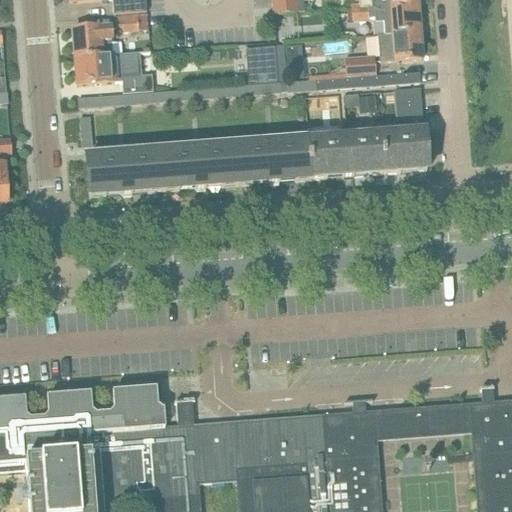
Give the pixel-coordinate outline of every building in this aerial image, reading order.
[(112,0),(113,16),(118,16),(145,14),(146,14),(145,0),(112,0)] [(293,0),(271,0),(272,7),(273,15),(295,14),(293,0)] [(416,0),(373,0),(374,8),(417,5),(416,0)] [(417,5),(374,8),(375,23),(383,22),(384,35),(419,32),(417,5)] [(369,21),(367,7),(352,8),(353,23),(369,21)] [(116,17),(114,17),(115,26),(115,29),(122,29),(122,31),(122,32),(122,34),(141,32),(139,16),(121,18),(116,18),(116,17)] [(147,16),(139,16),(141,32),(148,32),(147,16)] [(74,59),(101,57),(112,56),(109,29),(72,32),(74,59)] [(419,32),(384,35),(381,35),(383,64),(421,61),(419,32)] [(273,47),(245,50),(248,86),(276,84),(273,47)] [(114,85),(112,56),(101,57),(74,59),(76,88),(114,85)] [(348,61),(350,79),(380,77),(379,59),(348,61)] [(78,111),(98,109),(419,85),(418,75),(77,101),(78,111)] [(151,76),(121,79),(122,96),(152,93),(151,76)] [(420,91),(400,93),(394,93),(396,121),(422,119),(420,91)] [(339,118),(338,98),(323,100),(325,119),(339,118)] [(374,98),(359,99),(360,114),(375,113),(374,98)] [(81,150),(91,149),(89,120),(79,121),(81,150)] [(121,197),(122,197),(352,179),(353,179),(353,178),(426,173),(423,133),(86,159),(89,199),(121,196),(121,197)] [(0,205),(6,205),(3,157),(11,156),(10,141),(0,142),(0,205)] [(177,430),(164,431),(163,411),(161,412),(157,408),(155,391),(111,394),(113,412),(109,416),(100,416),(91,413),(89,396),(84,396),(93,511),(511,511),(511,403),(493,405),(492,401),(481,402),(482,406),(364,415),(363,411),(354,412),(354,416),(193,429),(194,432),(178,433),(177,430)] [(0,511),(93,511),(84,396),(46,399),(47,417),(43,421),(29,422),(25,418),(24,401),(0,402),(0,511)]
